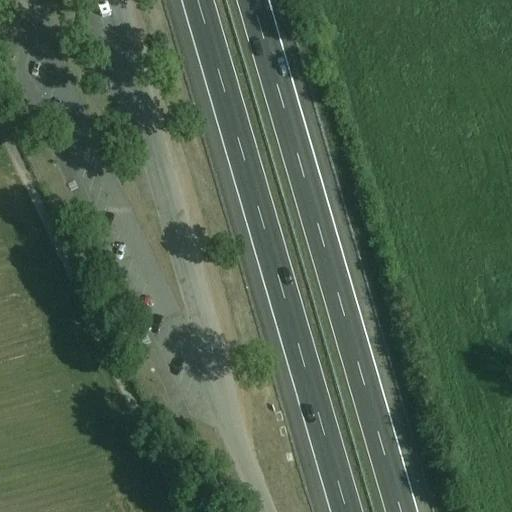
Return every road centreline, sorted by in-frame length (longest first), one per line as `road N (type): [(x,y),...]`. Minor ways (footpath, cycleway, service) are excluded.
road 1 (motorway): [(191,0),(343,511)]
road 2 (motorway): [(396,511),(249,0)]
road 3 (track): [(187,511),(0,123)]
